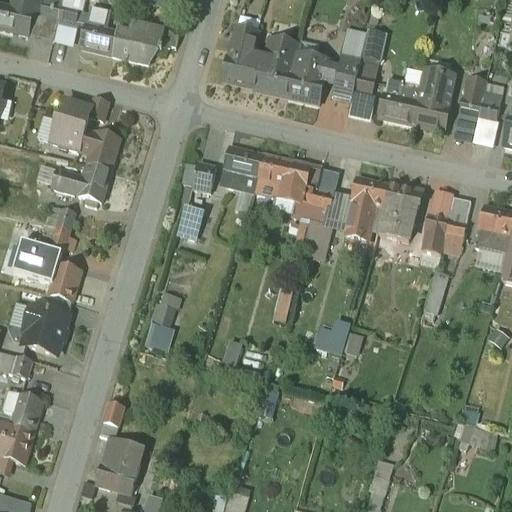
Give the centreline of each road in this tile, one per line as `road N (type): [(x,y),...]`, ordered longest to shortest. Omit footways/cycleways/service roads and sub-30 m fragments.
road 1 (residential): [(176,115),(59,511)]
road 2 (residential): [(176,115),(511,188)]
road 3 (residential): [(0,68),(176,115)]
